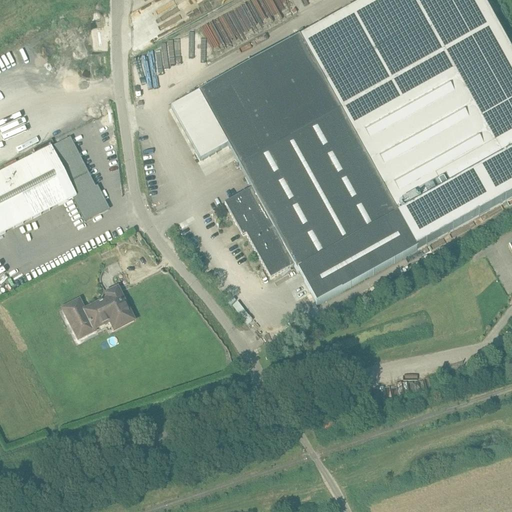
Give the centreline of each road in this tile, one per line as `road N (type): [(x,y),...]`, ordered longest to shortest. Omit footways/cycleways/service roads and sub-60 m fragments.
road 1 (unclassified): [(273,400),(223,319),(150,230),(134,194),(116,0)]
road 2 (unclassified): [(0,491),(273,400)]
road 3 (unknown): [(273,400),(511,337)]
road 4 (unclassified): [(346,511),(273,400)]
